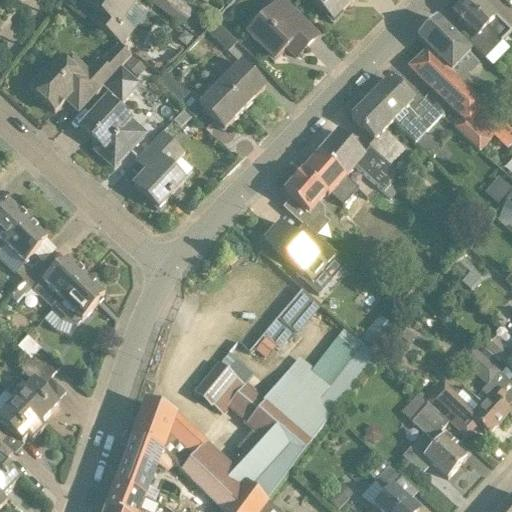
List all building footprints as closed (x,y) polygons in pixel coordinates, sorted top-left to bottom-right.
[(118,48),(122,50),(134,34),(124,26),(137,9),(126,0),(91,0),(85,8),(95,16),(89,25),(118,48)] [(195,17),(172,0),(155,0),(150,6),(188,35),(195,25),(191,22),(195,17)] [(308,0),(327,19),(326,20),(333,27),(343,17),(341,15),(355,0),(308,0)] [(497,22),(475,0),(470,0),(453,18),(486,50),(495,40),(501,46),(511,36),(497,22)] [(318,40),(280,2),(246,36),(269,59),(268,60),(274,66),(283,57),(282,56),(286,52),(296,61),(318,40)] [(471,57),(436,23),(417,42),(452,76),(463,87),(481,68),(470,58),(471,57)] [(228,56),(237,46),(216,26),(207,35),(228,56)] [(131,59),(118,48),(101,66),(98,63),(88,75),(71,59),(64,67),(61,64),(50,77),(47,74),(29,93),(54,117),(66,104),(79,116),(102,90),(121,70),(131,59)] [(489,144),(469,125),(482,111),(427,57),(411,71),(463,121),(453,131),(478,155),(489,144)] [(239,67),(218,88),(243,112),(264,92),(239,67)] [(139,87),(121,70),(102,90),(121,107),(139,87)] [(166,76),(157,86),(177,106),(187,97),(166,76)] [(371,103),(394,126),(405,138),(416,126),(426,136),(441,119),(425,104),(418,112),(389,85),(371,103)] [(224,132),(243,112),(218,88),(199,107),(224,132)] [(114,171),(145,137),(106,102),(80,132),(99,149),(95,154),(114,171)] [(350,124),(372,146),(368,150),(369,151),(389,169),(390,169),(404,153),(385,135),(394,126),(371,103),(350,124)] [(319,156),(318,157),(346,182),(347,182),(356,171),(391,203),(400,192),(393,186),(394,173),(390,169),(389,169),(369,151),(362,159),(337,136),(336,137),(334,136),(318,155),(319,156)] [(158,216),(185,188),(171,175),(184,160),(160,138),(134,166),(144,175),(130,190),(158,216)] [(359,193),(347,182),(346,182),(318,157),(301,177),(325,199),(326,198),(346,217),(350,221),(361,208),(351,199),(348,202),(337,192),(342,187),(355,198),(359,193)] [(291,204),(284,213),(314,239),(325,226),(321,223),(321,213),(316,209),(325,199),(301,177),(298,181),(295,181),(293,184),(293,186),(283,197),(291,204)] [(0,254),(5,250),(29,225),(9,207),(1,216),(0,215),(0,254)] [(283,213),(301,229),(292,238),(278,226),(262,244),(286,266),(284,268),(307,289),(317,278),(334,260),(313,240),(314,239),(284,213),(283,213)] [(29,225),(5,250),(24,268),(15,276),(25,286),(43,268),(34,259),(41,251),(40,250),(47,243),(29,225)] [(25,286),(54,313),(86,280),(67,262),(59,270),(58,269),(51,276),(43,268),(25,286)] [(404,294),(396,304),(407,313),(424,293),(409,279),(399,290),(404,294)] [(86,280),(54,313),(52,315),(62,325),(77,331),(83,324),(98,308),(97,306),(105,298),(86,280)] [(175,420),(159,413),(145,406),(131,443),(161,458),(173,468),(172,469),(190,487),(217,511),(262,511),(267,507),(265,504),(375,362),(358,348),(355,352),(339,339),(313,371),(300,360),(264,404),(246,388),(252,381),(234,365),(226,375),(218,367),(194,398),(211,412),(213,410),(223,419),(229,412),(246,426),(245,427),(253,435),(239,451),(246,458),(232,473),(205,449),(208,446),(176,417),(175,420)] [(29,362),(50,382),(59,372),(27,340),(17,350),(29,362)] [(511,358),(494,342),(485,352),(499,364),(507,371),(506,372),(511,377),(511,358)] [(499,376),(468,349),(456,362),(486,390),(499,376)] [(19,373),(32,385),(15,403),(40,427),(58,408),(40,391),(50,382),(29,362),(19,373)] [(510,414),(499,405),(504,401),(494,392),(472,417),(445,392),(429,411),(441,422),(442,420),(466,441),(477,428),(488,438),(510,414)] [(420,458),(448,483),(465,463),(453,452),(456,449),(444,438),(443,439),(440,436),(447,427),(441,422),(429,411),(428,411),(416,400),(401,417),(411,427),(431,445),(420,458)] [(0,443),(2,446),(11,437),(21,447),(27,440),(31,444),(44,431),(40,427),(15,403),(0,418),(0,443)] [(0,498),(2,501),(20,482),(3,466),(12,456),(2,446),(0,443),(0,498)] [(161,511),(189,511),(190,511),(148,491),(156,469),(168,477),(172,469),(173,468),(161,458),(131,443),(114,490),(140,500),(139,501),(140,501),(139,502),(161,511)] [(415,511),(393,492),(401,482),(382,465),(369,479),(375,485),(374,486),(361,500),(374,511),(415,511)] [(140,500),(114,490),(105,511),(132,511),(139,502),(140,501),(139,501),(140,500)] [(511,511),(511,500),(501,511),(511,511)]
